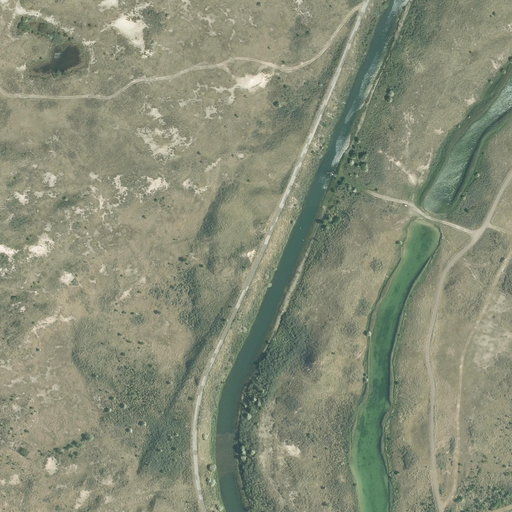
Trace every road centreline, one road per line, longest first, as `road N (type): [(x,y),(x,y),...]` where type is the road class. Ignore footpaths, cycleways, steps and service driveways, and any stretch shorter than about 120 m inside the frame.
road 1 (track): [(204,511),(194,433),(206,372),(366,0)]
road 2 (track): [(365,2),(318,56),(286,70),(230,59),(145,78),(105,98),(0,90)]
